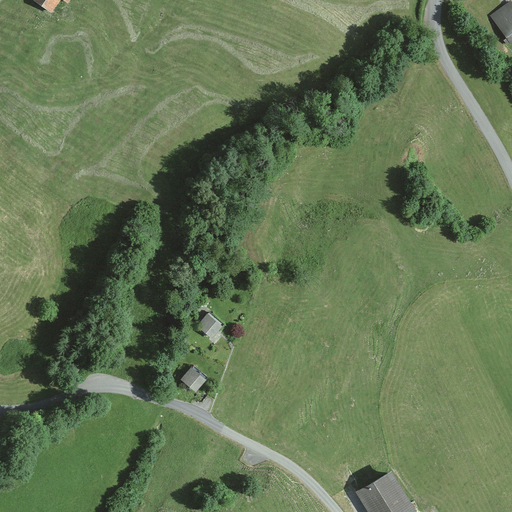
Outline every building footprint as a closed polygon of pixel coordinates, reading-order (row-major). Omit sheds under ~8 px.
[(68,0),(30,0),(28,3),(49,15),(58,1),(66,5),(68,0)] [(511,4),(510,2),(492,21),(509,46),(511,44),(511,4)] [(207,316),(196,328),(209,340),(221,328),(207,316)] [(189,370),(179,380),(194,393),(203,383),(189,370)] [(411,511),(389,472),(359,489),(371,511),(411,511)]
